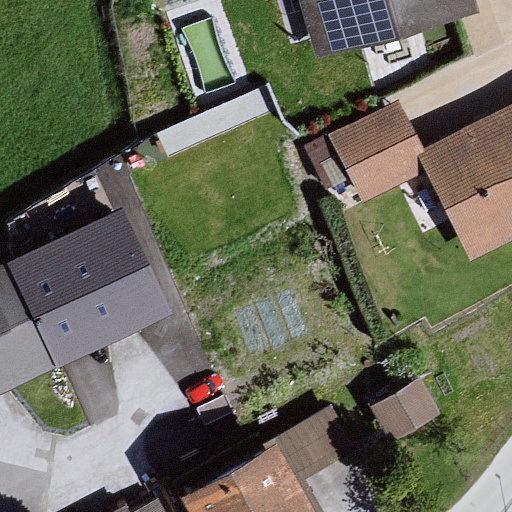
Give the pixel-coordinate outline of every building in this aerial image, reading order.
[(471,0),(295,0),(316,56),(476,13),(471,0)] [(393,107),(322,137),(359,201),(421,168),(416,156),(423,153),(393,107)] [(464,264),(511,239),(511,109),(423,153),(416,156),(421,168),(464,264)] [(115,206),(0,262),(0,390),(164,312),(115,206)] [(389,424),(437,398),(418,363),(370,389),(389,424)] [(328,389),(275,420),(300,464),(354,434),(328,389)] [(313,511),(271,439),(178,494),(187,511),(313,511)] [(128,499),(135,511),(172,511),(155,482),(128,499)] [(67,511),(135,511),(133,497),(67,509),(67,511)]
